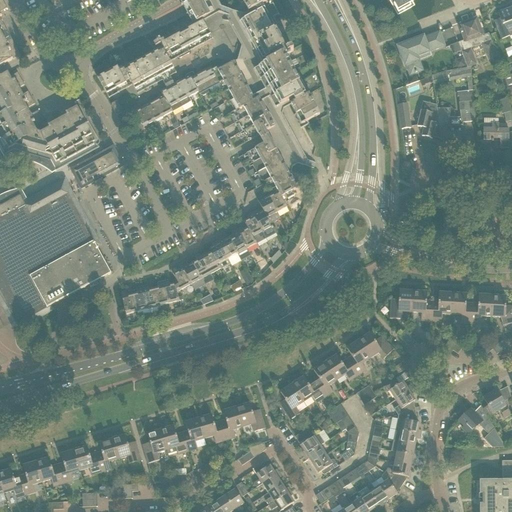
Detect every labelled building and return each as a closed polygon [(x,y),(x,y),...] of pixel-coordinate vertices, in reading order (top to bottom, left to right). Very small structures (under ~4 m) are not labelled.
[(0,0),(0,66),(20,56),(0,18),(0,17),(2,16),(0,13),(0,12),(7,8),(2,0),(0,0)] [(179,0),(180,2),(184,8),(192,24),(191,24),(163,40),(159,42),(160,45),(162,49),(152,54),(143,59),(133,64),(124,70),(120,72),(117,67),(107,73),(97,78),(104,91),(111,104),(111,106),(116,115),(118,115),(119,114),(120,114),(121,113),(126,113),(134,112),(143,129),(147,130),(152,127),(153,123),(191,102),(189,98),(198,92),(199,95),(200,94),(203,96),(209,93),(207,90),(219,84),(235,112),(231,114),(232,115),(230,116),(235,124),(239,121),(250,141),(259,136),(263,144),(246,154),(260,181),(265,182),(270,191),(271,190),(275,187),(276,187),(284,202),(294,197),(294,195),(292,191),(297,189),(316,148),(305,127),(308,125),(306,122),(319,115),(309,95),(306,96),(285,56),(293,51),(291,47),(290,48),(276,24),(273,17),(275,16),(279,14),(273,4),(271,0),(270,0),(238,0),(241,4),(243,3),(249,12),(245,14),(233,11),(221,7),(221,8),(213,12),(212,9),(211,9),(208,10),(204,3),(202,0),(179,0)] [(393,0),(395,4),(394,5),(397,11),(410,4),(409,3),(414,0),(393,0)] [(511,8),(498,13),(500,19),(494,21),(501,40),(509,37),(511,36),(511,8)] [(483,36),(480,28),(476,18),(466,22),(466,21),(460,24),(459,25),(461,31),(460,31),(467,49),(470,48),(470,49),(481,45),(487,61),(492,59),(493,62),(498,60),(488,34),(483,36)] [(444,47),(442,42),(439,32),(424,38),(423,37),(403,45),(404,46),(403,46),(402,47),(401,47),(401,48),(400,49),(400,50),(400,51),(400,52),(400,53),(405,65),(406,65),(410,75),(422,71),(419,62),(420,62),(419,61),(430,57),(429,54),(444,47)] [(476,65),(470,49),(470,48),(467,49),(461,52),(467,69),(476,65)] [(457,69),(465,66),(462,58),(454,61),(457,69)] [(467,69),(432,76),(433,82),(433,83),(433,84),(466,76),(468,91),(456,93),(457,98),(458,98),(460,118),(460,123),(463,123),(475,122),(470,68),(467,69)] [(504,93),(511,90),(511,72),(500,75),(504,93)] [(19,88),(24,85),(17,73),(10,77),(8,73),(0,77),(0,137),(4,145),(7,146),(10,150),(43,160),(51,155),(53,159),(55,159),(56,162),(59,160),(61,161),(66,158),(67,159),(86,148),(85,146),(94,141),(98,139),(80,106),(73,110),(70,105),(58,111),(62,119),(55,122),(51,115),(45,118),(46,121),(44,122),(42,129),(43,132),(40,133),(37,132),(35,129),(38,128),(40,121),(39,119),(41,117),(38,111),(31,115),(27,108),(34,104),(28,92),(22,95),(19,88)] [(225,104),(229,102),(223,91),(220,93),(224,100),(222,100),(225,104)] [(503,115),(511,112),(507,99),(499,101),(503,115)] [(401,130),(410,128),(407,104),(398,105),(401,130)] [(449,109),(437,108),(438,115),(441,135),(442,139),(443,139),(443,147),(454,148),(456,151),(463,148),(464,148),(464,138),(464,134),(466,134),(466,127),(464,127),(463,127),(449,127),(449,118),(449,109)] [(421,111),(417,127),(424,128),(422,137),(432,139),(432,138),(442,140),(442,139),(441,135),(438,115),(432,113),(421,111)] [(190,121),(199,116),(197,112),(188,118),(190,121)] [(498,125),(498,124),(491,124),(492,125),(483,125),(483,141),(491,141),(491,142),(493,142),(493,141),(500,141),(499,148),(508,148),(509,130),(507,130),(507,125),(498,125)] [(241,134),(231,137),(233,143),(242,140),(241,134)] [(104,176),(123,166),(113,148),(97,157),(94,157),(104,176)] [(95,181),(104,176),(94,157),(85,162),(95,181)] [(81,189),(95,181),(85,162),(71,170),(81,189)] [(258,179),(252,182),(253,184),(255,187),(261,184),(258,179)] [(73,193),(68,196),(63,186),(26,206),(16,211),(0,219),(0,296),(16,326),(111,274),(73,205),(78,202),(73,193)] [(284,202),(276,187),(275,187),(271,190),(270,191),(272,195),(269,197),(277,213),(286,208),(284,202)] [(264,199),(262,196),(261,195),(257,197),(256,199),(263,211),(270,225),(271,224),(280,219),(277,213),(269,197),(264,199)] [(26,206),(23,201),(20,196),(10,201),(16,211),(26,206)] [(0,219),(16,211),(10,201),(0,206),(0,219)] [(259,213),(257,210),(255,210),(251,212),(266,239),(276,234),(271,224),(270,225),(263,211),(259,213)] [(249,221),(245,224),(253,238),(256,244),(266,239),(251,212),(247,214),(246,216),(248,219),(249,221)] [(256,244),(253,238),(245,224),(247,228),(243,230),(241,227),(240,227),(236,229),(247,249),(256,244)] [(247,249),(236,229),(231,231),(230,233),(232,236),(229,238),(241,262),(250,256),(247,249)] [(224,241),(223,238),(221,237),(217,239),(229,263),(230,263),(228,260),(237,255),(241,262),(229,238),(224,241)] [(230,264),(229,263),(217,239),(212,242),(212,243),(213,247),(209,249),(211,254),(223,275),(220,269),(230,264)] [(207,256),(206,252),(204,252),(200,254),(214,280),(223,275),(211,254),(207,256)] [(205,285),(214,280),(200,254),(195,257),(195,258),(196,262),(193,264),(205,285)] [(188,266),(187,263),(185,262),(181,265),(195,291),(205,285),(193,264),(188,266)] [(195,291),(181,265),(176,267),(176,269),(177,271),(173,274),(177,281),(173,283),(175,286),(177,293),(191,285),(195,291)] [(170,285),(169,281),(167,280),(163,282),(168,304),(182,301),(181,297),(178,298),(177,293),(175,286),(173,283),(170,285)] [(158,307),(168,304),(163,282),(158,283),(157,284),(158,288),(153,289),(158,307)] [(149,290),(148,287),(146,286),(142,287),(147,309),(158,307),(153,289),(149,290)] [(137,312),(147,309),(142,287),(137,288),(136,290),(137,293),(132,295),(137,312)] [(414,292),(413,313),(421,313),(421,321),(432,321),(433,302),(430,302),(430,303),(426,303),(427,293),(419,292),(419,291),(414,290),(414,292)] [(128,296),(127,292),(125,291),(121,292),(120,294),(126,315),(137,312),(132,295),(128,296)] [(413,313),(414,292),(399,291),(399,300),(390,300),(389,319),(402,320),(402,312),(413,313)] [(452,315),(453,294),(439,293),(438,303),(435,303),(435,302),(433,302),(432,321),(441,322),(442,314),(452,315)] [(453,294),(452,315),(461,315),(460,323),(471,324),(472,305),(469,304),(469,305),(466,305),(466,295),(458,295),(458,293),(454,293),(454,294),(453,294)] [(492,296),(491,317),(500,318),(503,326),(511,323),(511,306),(505,306),(506,297),(498,297),(498,295),(494,295),(493,297),(492,296)] [(491,317),(492,296),(478,296),(478,305),(474,305),(472,305),(471,324),(481,324),(481,317),(491,317)] [(412,333),(409,335),(405,330),(400,335),(410,346),(414,341),(415,341),(410,335),(412,334),(412,333)] [(424,342),(417,334),(414,331),(412,333),(412,334),(410,335),(415,341),(414,341),(419,346),(424,342)] [(359,341),(358,342),(369,359),(377,354),(383,360),(394,350),(381,337),(377,340),(375,342),(374,341),(370,334),(363,339),(362,337),(358,340),(359,341)] [(447,346),(451,341),(450,340),(445,346),(441,342),(437,347),(449,356),(453,351),(447,346)] [(497,355),(508,345),(504,340),(496,346),(497,346),(493,350),(497,355)] [(462,349),(454,343),(451,341),(447,346),(453,351),(458,354),(462,349)] [(497,346),(496,346),(492,341),(481,350),(486,355),(493,350),(497,346)] [(361,364),(369,359),(358,342),(347,349),(352,357),(349,359),(346,360),(357,376),(366,370),(361,364)] [(326,363),(325,363),(336,381),(344,375),(348,382),(357,376),(346,360),(344,362),(345,362),(342,364),(336,356),(330,360),(329,359),(325,361),(326,363)] [(328,386),(336,381),(325,363),(313,371),(319,379),(316,381),(316,380),(313,382),(324,398),(333,392),(328,386)] [(405,370),(401,364),(388,372),(391,378),(405,370)] [(293,385),(292,385),(303,403),(311,397),(315,404),(324,398),(313,382),(311,383),(312,384),(309,386),(303,378),(297,382),(296,381),(292,383),(293,385)] [(403,382),(397,386),(394,380),(383,387),(387,394),(389,392),(394,401),(411,390),(409,386),(406,388),(403,382)] [(295,408),(303,403),(292,385),(280,393),(285,400),(278,405),(289,421),(299,414),(295,408)] [(360,400),(372,391),(368,386),(356,394),(360,400)] [(483,409),(482,409),(487,418),(499,411),(504,420),(511,415),(505,407),(506,407),(503,402),(506,401),(500,391),(499,389),(483,399),(488,406),(483,409)] [(397,407),(394,409),(398,416),(411,413),(415,413),(413,402),(415,401),(411,395),(414,393),(411,390),(394,401),(397,407)] [(364,406),(376,398),(372,391),(360,400),(364,406)] [(237,408),(236,408),(242,428),(252,425),(254,432),(264,429),(266,429),(260,410),(252,412),(250,404),(242,406),(241,405),(237,406),(237,408)] [(331,419),(344,411),(340,405),(327,413),(331,419)] [(470,410),(459,421),(464,427),(462,429),(468,435),(479,425),(488,435),(494,429),(487,418),(482,409),(480,406),(474,413),(470,410)] [(233,430),(242,428),(236,408),(223,412),(226,421),(223,422),(220,422),(226,441),(235,438),(233,430)] [(336,424),(348,416),(344,411),(331,419),(334,425),(336,424)] [(378,421),(378,420),(376,412),(370,417),(373,422),(378,421)] [(397,420),(395,430),(420,436),(421,431),(418,431),(419,424),(417,423),(415,413),(411,413),(398,416),(399,420),(397,420)] [(199,419),(205,439),(213,436),(216,444),(226,441),(220,422),(217,423),(218,424),(214,425),(212,415),(204,418),(203,416),(199,417),(199,419)] [(347,433),(355,428),(348,416),(336,424),(342,432),(345,430),(347,433)] [(195,442),(205,439),(199,419),(185,423),(188,433),(185,434),(185,433),(182,434),(187,452),(197,449),(195,442)] [(383,435),(384,428),(375,426),(372,437),(381,439),(382,435),(383,435)] [(161,430),(160,431),(168,455),(177,452),(178,455),(187,452),(182,434),(179,434),(180,435),(176,436),(174,427),(166,429),(165,428),(161,429),(161,430)] [(355,428),(347,433),(348,435),(358,437),(359,433),(355,428)] [(299,443),(311,435),(307,429),(295,437),(299,443)] [(419,440),(420,436),(395,430),(393,441),(415,445),(416,439),(419,440)] [(167,455),(168,455),(160,431),(147,435),(150,443),(142,446),(147,464),(159,461),(157,453),(166,451),(167,455)] [(320,446),(324,443),(318,434),(300,446),(304,452),(301,453),(304,458),(320,447),(320,446)] [(358,437),(348,435),(347,442),(356,444),(358,437)] [(113,440),(112,440),(118,460),(127,457),(129,464),(140,461),(141,461),(136,442),(128,444),(125,436),(117,438),(117,437),(113,438),(113,440)] [(379,449),(381,439),(372,437),(370,447),(379,449)] [(109,462),(118,460),(112,440),(99,444),(102,453),(98,454),(96,454),(101,473),(111,470),(109,462)] [(414,452),(415,445),(393,441),(391,451),(416,457),(417,452),(414,452)] [(356,444),(347,442),(346,448),(355,450),(356,444)] [(254,458),(266,450),(264,443),(248,448),(249,453),(250,453),(250,452),(254,458)] [(75,451),(74,451),(80,471),(89,468),(91,476),(101,473),(96,454),(93,455),(93,456),(90,457),(87,447),(79,450),(79,448),(74,449),(75,451)] [(313,465),(326,456),(320,447),(304,458),(306,460),(309,459),(313,465)] [(380,449),(379,449),(370,447),(368,458),(377,460),(377,456),(379,456),(380,449)] [(345,449),(345,450),(346,452),(351,458),(354,456),(355,452),(345,449)] [(71,474),(80,471),(74,451),(61,455),(64,465),(60,466),(60,465),(57,466),(63,484),(73,481),(71,474)] [(415,461),(416,457),(391,451),(390,452),(396,453),(394,463),(410,466),(412,460),(415,461)] [(242,466),(254,458),(250,452),(250,453),(249,453),(237,461),(240,467),(242,466)] [(351,458),(346,452),(340,456),(344,462),(351,458)] [(333,459),(329,461),(326,456),(313,465),(318,474),(321,472),(323,475),(323,474),(324,475),(338,466),(333,459)] [(375,467),(377,460),(368,458),(367,462),(375,467)] [(37,462),(36,463),(42,482),(51,480),(53,487),(63,484),(57,466),(55,466),(55,467),(52,468),(49,459),(41,461),(41,460),(36,461),(37,462)] [(502,481),(479,481),(479,494),(480,504),(479,511),(511,511),(511,461),(502,461),(502,465),(502,470),(502,481)] [(216,466),(215,467),(212,462),(200,470),(204,475),(211,471),(216,467),(216,466)] [(215,476),(227,467),(223,462),(216,466),(216,467),(211,471),(215,476)] [(375,468),(375,467),(367,462),(363,464),(368,472),(375,468)] [(33,485),(42,482),(36,463),(23,467),(26,476),(22,477),(22,476),(20,477),(25,495),(35,492),(33,485)] [(408,478),(410,466),(394,463),(392,473),(387,469),(384,473),(402,485),(407,477),(408,478)] [(360,478),(368,472),(363,464),(355,470),(360,478)] [(276,470),(273,472),(270,466),(256,475),(259,480),(253,484),(256,488),(261,485),(279,474),(276,470)] [(0,480),(4,494),(14,491),(17,498),(25,495),(20,477),(17,478),(14,479),(11,470),(3,472),(3,471),(0,471),(0,480)] [(351,484),(360,478),(355,470),(346,476),(351,484)] [(384,484),(379,487),(388,500),(397,494),(397,493),(402,485),(384,473),(381,479),(384,484)] [(278,479),(281,477),(279,474),(261,485),(267,494),(282,485),(278,479)] [(342,490),(351,484),(346,476),(337,482),(342,490)] [(341,490),(342,490),(337,482),(328,488),(333,496),(335,498),(343,493),(341,490)] [(248,494),(247,491),(241,483),(236,486),(243,497),(248,494)] [(288,488),(285,490),(282,485),(267,494),(270,498),(265,501),(268,507),(290,492),(288,488)] [(371,485),(367,487),(380,509),(384,506),(382,504),(388,500),(379,487),(374,490),(371,485)] [(377,511),(380,509),(367,487),(365,488),(368,493),(361,498),(369,511),(375,509),(377,511)] [(319,493),(319,494),(324,502),(327,500),(333,496),(328,488),(319,493)] [(244,504),(240,498),(235,490),(229,494),(227,492),(224,494),(235,510),(244,504)] [(290,497),(292,495),(290,492),(268,507),(271,511),(276,508),(278,511),(279,511),(294,503),(290,497)] [(369,511),(361,498),(360,498),(357,493),(348,499),(356,511),(369,511)] [(222,511),(231,511),(235,510),(224,494),(220,496),(222,499),(216,502),(222,511)] [(319,494),(315,496),(321,504),(321,505),(324,502),(319,494)] [(333,496),(327,500),(330,505),(336,501),(335,498),(333,496)] [(356,511),(348,499),(351,505),(343,510),(344,511),(356,511)] [(222,511),(216,502),(211,506),(209,503),(206,506),(209,511),(222,511)]
